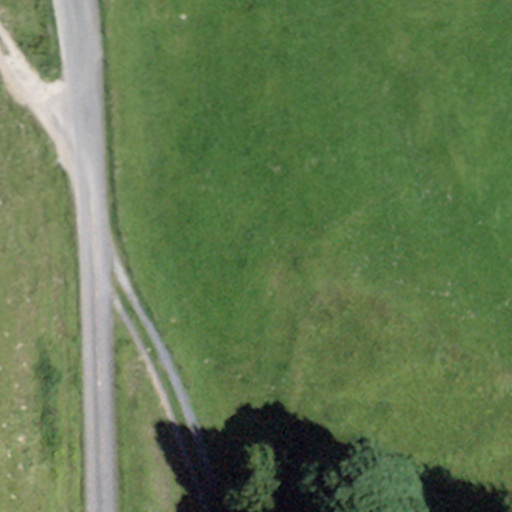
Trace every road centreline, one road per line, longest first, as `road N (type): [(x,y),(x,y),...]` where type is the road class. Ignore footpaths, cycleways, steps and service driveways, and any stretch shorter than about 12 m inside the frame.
road 1 (unclassified): [(73,0),(88,152),(100,511)]
road 2 (track): [(92,260),(155,351),(229,511)]
road 3 (track): [(88,152),(0,42)]
